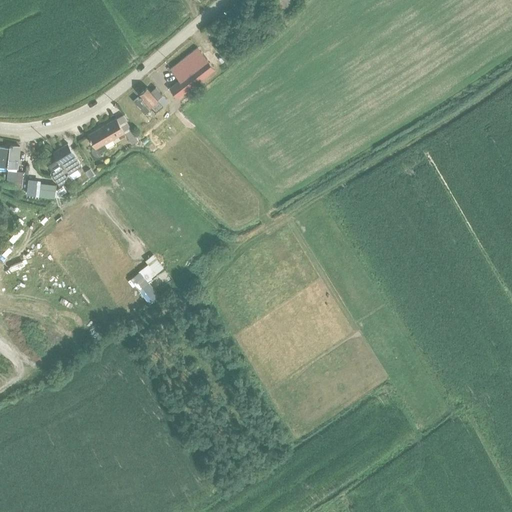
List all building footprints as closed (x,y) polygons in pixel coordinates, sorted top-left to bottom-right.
[(294,0),(273,0),(284,13),(298,4),(294,0)] [(180,80),(170,87),(178,98),(215,69),(198,47),(171,68),(180,80)] [(151,106),(156,112),(168,101),(156,87),(151,91),(148,87),(140,94),(151,106)] [(156,112),(151,106),(147,109),(152,115),(156,112)] [(117,118),(125,132),(132,143),(138,140),(123,114),(117,118)] [(125,132),(117,118),(88,135),(99,153),(107,148),(105,144),(125,132)] [(64,167),(54,173),(53,174),(59,185),(71,178),(69,174),(78,168),(82,165),(68,143),(54,152),(58,158),(64,167)] [(0,146),(0,166),(8,167),(7,179),(15,182),(23,183),(24,171),(17,170),(20,146),(11,145),(11,148),(0,146)] [(64,167),(58,158),(48,164),(54,173),(64,167)] [(94,166),(88,169),(91,175),(97,172),(94,166)] [(69,174),(71,178),(72,179),(81,173),(78,168),(69,174)] [(29,178),(27,195),(39,197),(39,195),(55,197),(55,195),(60,196),(61,194),(64,195),(67,191),(63,184),(57,188),(56,188),(57,184),(41,182),(41,180),(29,178)] [(148,264),(139,271),(148,283),(158,276),(156,274),(164,267),(154,255),(146,261),(148,264)]
